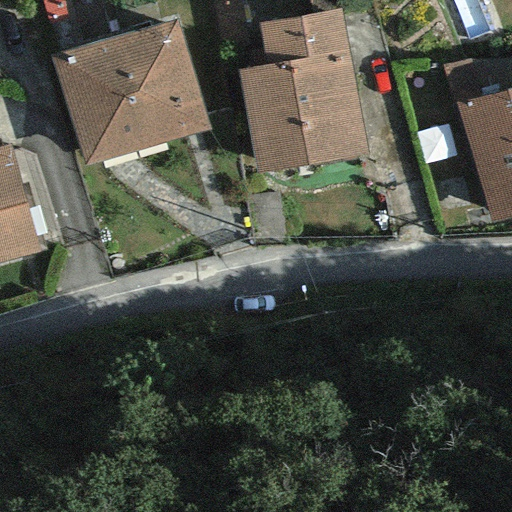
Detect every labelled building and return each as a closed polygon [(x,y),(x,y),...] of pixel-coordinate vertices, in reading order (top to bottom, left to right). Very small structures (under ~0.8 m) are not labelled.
[(337,10),(255,24),(262,66),(237,71),(255,173),(362,154),(337,10)] [(176,21),(55,55),(87,170),(208,136),(176,21)] [(511,212),(511,80),(454,98),(491,219),(511,212)] [(448,125),(416,133),(424,164),(455,156),(448,125)] [(10,146),(0,147),(0,263),(36,255),(10,146)]
